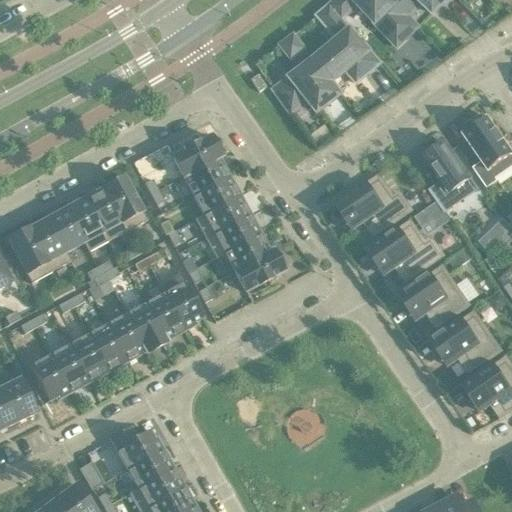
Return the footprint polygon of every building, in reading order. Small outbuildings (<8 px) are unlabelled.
[(356,8),(384,40),(390,47),(400,39),(404,43),(419,30),(408,19),(390,0),(337,0),(331,6),(342,20),(356,8)] [(421,5),(428,11),(437,3),(441,7),(447,0),(390,0),(408,19),(421,5)] [(313,61),(332,84),(347,72),(353,79),(362,71),(366,76),(379,65),(342,20),(331,6),(329,8),(318,17),(338,42),(313,61)] [(313,61),(274,91),(291,115),(308,102),(314,109),(324,102),(327,107),(341,96),(332,84),(313,61)] [(251,81),(259,93),(267,88),(259,76),(251,81)] [(472,131),(463,137),(482,164),(472,170),(486,190),(497,183),(495,181),(511,168),(511,158),(483,118),(469,127),(472,131)] [(183,179),(221,158),(210,138),(198,144),(183,152),(172,158),(183,179)] [(430,192),(444,213),(476,190),(443,142),(431,150),(433,153),(425,158),(442,183),(430,192)] [(193,198),(227,179),(217,161),(222,158),(221,158),(183,179),(193,198)] [(103,190),(127,233),(147,222),(124,179),(103,190)] [(195,221),(238,198),(227,179),(193,198),(203,216),(194,221),(195,221)] [(150,196),(158,192),(152,181),(144,185),(150,196)] [(364,184),(335,204),(349,224),(353,231),(357,229),(369,220),(378,233),(409,211),(399,196),(393,200),(379,181),(367,189),(364,184)] [(85,200),(108,243),(126,233),(127,233),(103,190),(102,190),(103,191),(85,200)] [(158,192),(150,196),(156,207),(164,203),(158,192)] [(205,240),(248,217),(238,198),(195,221),(205,240)] [(66,211),(89,253),(108,243),(85,200),(66,211)] [(47,221),(70,263),(66,254),(83,245),(88,253),(89,253),(66,211),(47,221)] [(215,259),(258,236),(248,217),(205,240),(215,259)] [(27,231),(51,274),(52,273),(70,263),(47,221),(29,231),(29,230),(27,231)] [(165,237),(173,233),(167,222),(159,226),(165,237)] [(396,230),(366,250),(380,270),(385,277),(389,274),(401,266),(410,278),(441,257),(430,242),(425,246),(411,226),(399,234),(396,230)] [(51,274),(27,231),(7,242),(31,285),(51,274)] [(173,233),(165,237),(167,237),(173,248),(181,244),(175,232),(173,233)] [(258,236),(215,259),(216,260),(224,255),(234,274),(273,253),(272,252),(268,254),(258,236)] [(146,242),(135,248),(139,256),(150,250),(146,242)] [(135,248),(124,254),(128,262),(139,256),(135,248)] [(273,253),(234,274),(245,294),(256,288),(271,280),(284,273),(273,253)] [(145,260),(149,268),(160,262),(156,254),(145,260)] [(484,262),(491,271),(497,267),(490,257),(484,262)] [(188,274),(195,270),(189,259),(182,263),(188,274)] [(149,268),(145,260),(134,266),(138,274),(149,268)] [(0,290),(11,284),(0,263),(0,290)] [(104,275),(112,271),(108,263),(97,269),(101,276),(104,275)] [(101,276),(97,269),(86,275),(90,282),(101,276)] [(104,275),(108,283),(119,277),(115,269),(112,271),(104,275)] [(195,270),(188,274),(194,285),(201,281),(195,270)] [(427,275),(398,295),(412,315),(417,322),(421,319),(433,311),(441,324),(467,306),(443,272),(431,280),(427,275)] [(108,283),(104,275),(101,276),(90,282),(87,284),(89,290),(88,291),(94,303),(113,292),(108,283)] [(59,289),(63,297),(74,291),(70,283),(59,289)] [(164,296),(183,330),(203,319),(184,285),(164,296)] [(503,289),(510,298),(511,296),(511,288),(509,285),(503,289)] [(63,297),(59,289),(48,295),(52,303),(63,297)] [(206,289),(198,293),(204,305),(212,300),(206,289)] [(69,301),(73,309),(84,303),(80,295),(69,301)] [(183,330),(164,296),(145,306),(169,350),(170,350),(165,340),(183,330)] [(73,309),(69,301),(58,307),(62,315),(73,309)] [(145,306),(126,316),(147,355),(149,354),(149,352),(161,346),(162,347),(166,345),(145,306)] [(4,319),(9,327),(20,320),(16,313),(4,319)] [(31,322),(35,330),(46,324),(42,316),(31,322)] [(147,355),(126,316),(107,327),(126,361),(144,351),(146,355),(147,355)] [(459,321),(430,341),(444,361),(449,367),(452,365),(464,356),(473,369),(498,352),(474,317),(462,325),(459,321)] [(35,330),(31,322),(20,328),(24,336),(35,330)] [(88,337),(107,371),(126,361),(107,327),(88,337)] [(69,347),(88,382),(107,371),(88,337),(69,347)] [(50,358),(69,392),(88,382),(69,347),(50,358)] [(69,392),(50,358),(30,369),(49,403),(69,392)] [(491,366),(462,386),(476,406),(480,413),(484,410),(496,402),(505,415),(506,414),(511,409),(511,370),(506,362),(494,371),(491,366)] [(20,380),(0,389),(0,391),(16,424),(36,414),(20,380)] [(16,424),(0,391),(0,432),(6,429),(16,424)] [(110,442),(127,471),(161,452),(149,432),(136,440),(131,430),(110,442)] [(129,495),(171,471),(161,452),(127,471),(137,489),(128,494),(129,495)] [(103,485),(91,464),(79,471),(91,492),(103,485)] [(138,511),(142,511),(182,490),(171,471),(129,495),(138,511)] [(94,511),(75,485),(57,499),(66,511),(94,511)] [(186,511),(193,508),(182,490),(142,511),(186,511)] [(103,509),(111,505),(104,495),(97,499),(103,509)] [(39,511),(66,511),(57,499),(39,511)] [(452,503),(441,508),(443,511),(478,511),(474,504),(464,510),(460,504),(454,507),(452,503)]
